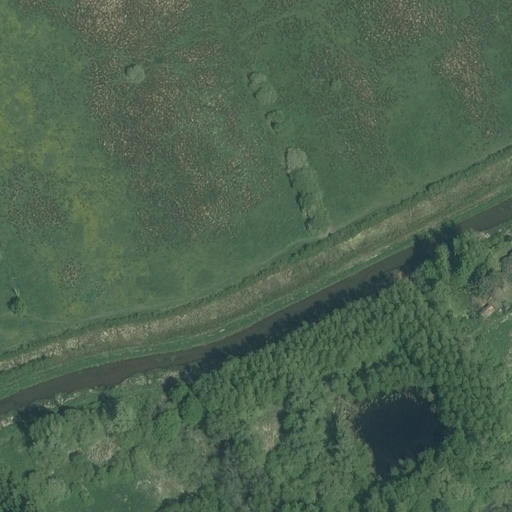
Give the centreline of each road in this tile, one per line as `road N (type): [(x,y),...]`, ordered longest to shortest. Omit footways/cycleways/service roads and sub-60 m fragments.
road 1 (track): [(0,393),(214,332),(511,188)]
road 2 (track): [(0,438),(102,399),(198,384),(511,238)]
